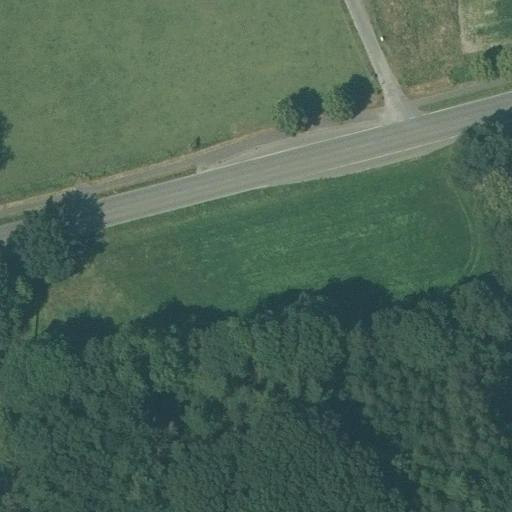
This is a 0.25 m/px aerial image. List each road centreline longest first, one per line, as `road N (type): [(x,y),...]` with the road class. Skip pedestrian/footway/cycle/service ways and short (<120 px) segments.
road 1 (primary): [(0,237),(408,133)]
road 2 (unknown): [(25,231),(44,402)]
road 3 (unclassified): [(408,133),(352,0)]
